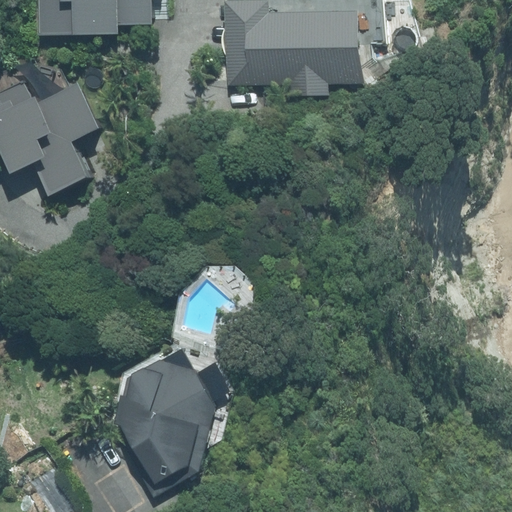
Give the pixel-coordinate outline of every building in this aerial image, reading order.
[(46,0),(48,38),(141,36),(141,27),(173,26),(172,0),(46,0)] [(355,43),(381,43),(380,0),(223,0),(224,85),(288,85),(288,95),(327,95),(327,82),(355,82),(355,43)] [(433,28),(419,32),(422,45),(437,42),(433,28)] [(11,108),(0,113),(0,115),(27,177),(47,168),(61,199),(105,180),(90,144),(119,131),(96,80),(47,102),(37,79),(5,93),(11,108)] [(118,397),(114,426),(118,426),(127,449),(152,498),(195,472),(217,407),(195,372),(156,362),(126,377),(124,398),(118,397)]
